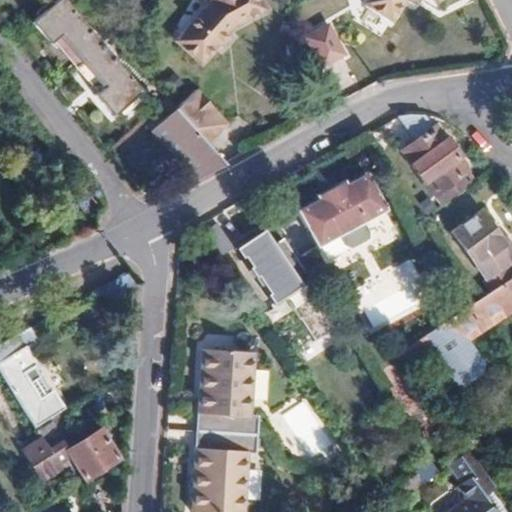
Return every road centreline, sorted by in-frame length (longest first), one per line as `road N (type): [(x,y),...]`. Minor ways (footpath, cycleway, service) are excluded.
road 1 (residential): [(143,224),(381,100),(457,94)]
road 2 (residential): [(143,224),(162,258),(141,511)]
road 3 (residential): [(143,224),(0,42)]
road 4 (residential): [(0,331),(101,273),(143,224)]
road 5 (residential): [(0,287),(143,224)]
